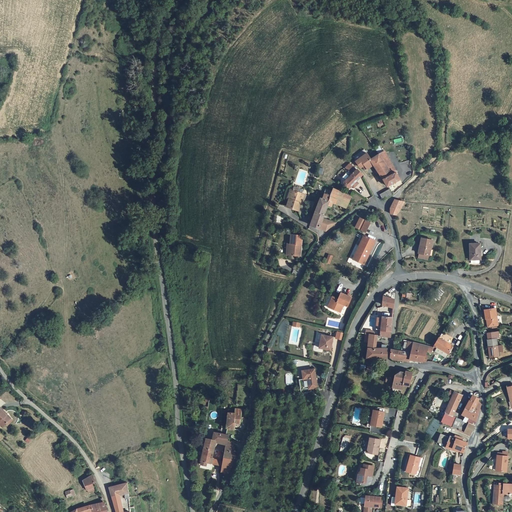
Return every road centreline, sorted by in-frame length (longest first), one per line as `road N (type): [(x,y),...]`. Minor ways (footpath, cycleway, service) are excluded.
road 1 (tertiary): [(178,0),(157,48),(154,230),(192,511)]
road 2 (unclassified): [(212,511),(243,447),(260,358),(317,245),(361,208),(381,206)]
road 3 (track): [(0,357),(57,283),(64,288),(75,398),(96,472)]
road 4 (tertiary): [(401,280),(378,291),(359,315),(296,511)]
road 5 (unclassified): [(106,494),(71,440),(0,369)]
road 6 (track): [(381,206),(450,149),(511,137)]
road 7 (tertiary): [(471,511),(465,453),(486,402),(478,377)]
